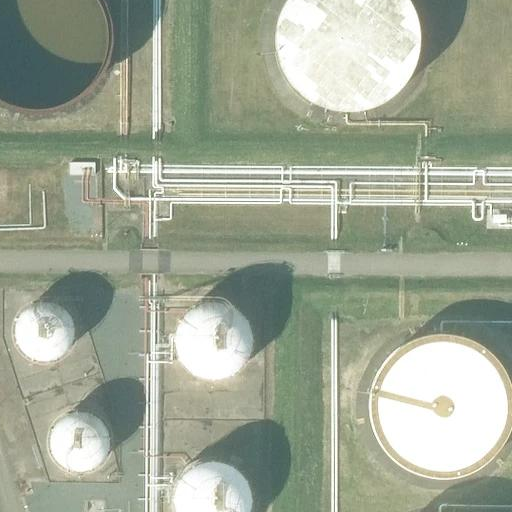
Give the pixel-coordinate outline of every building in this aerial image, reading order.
[(101,68),(103,64),(104,59),(105,57),(106,53),(107,49),(107,45),(108,40),(108,36),(107,32),(107,27),(106,25),(106,21),(104,17),(104,15),(102,11),(101,7),(99,3),(96,0),(0,0),(0,101),(6,104),(12,106),(18,108),(24,110),(31,110),(37,110),(43,110),(50,109),(54,108),(58,107),(64,104),(68,103),(72,101),(75,98),(81,95),(85,90),(90,86),(92,82),(94,81),(95,79),(97,75),(100,70),(101,68)] [(413,69),(415,65),(415,63),(417,59),(418,55),(418,51),(419,47),(419,43),(419,38),(419,34),(419,30),(418,28),(417,23),(416,19),(416,17),(414,13),(412,9),(410,5),(407,0),(286,0),(286,1),(285,3),(283,7),(282,9),(280,13),(278,17),(277,21),(276,25),(275,29),(275,33),(275,38),(275,40),(275,42),(275,46),(275,48),(276,53),(277,59),(278,61),(279,65),(281,69),(281,71),(282,73),(284,77),(287,80),(288,82),(292,87),(293,89),(296,92),(300,95),(303,97),(308,101),(314,104),(320,107),(326,109),(332,111),(338,112),(345,112),(351,112),(357,112),(364,110),(370,109),(376,106),(382,103),(385,101),(387,100),(392,96),(397,92),(402,87),(406,82),(407,81),(409,77),(410,75),(412,71),(413,69)] [(94,175),(94,163),(69,163),(69,175),(94,175)] [(73,330),(73,328),(72,324),(71,322),(70,319),(69,317),(68,314),(66,312),(64,310),(62,309),(58,306),(56,305),(53,304),(51,303),(48,303),(45,302),(43,302),(40,303),(37,303),(35,304),(32,305),(29,306),(27,308),(25,309),(23,311),(21,313),(19,315),(18,318),(17,320),(16,323),(15,325),(14,328),(14,331),(14,333),(14,336),(15,337),(15,340),(16,343),(17,345),(19,349),(21,351),(23,353),(25,355),(27,356),(29,358),(32,359),(36,360),(38,361),(41,361),(44,362),(47,361),(49,361),(53,360),(56,359),(58,358),(62,355),(64,354),(66,352),(68,350),(69,347),(70,345),(71,342),(72,341),(73,338),(73,336),(73,333),(73,330)] [(246,360),(249,355),(250,352),(250,350),(251,349),(251,346),(251,343),(251,341),(251,338),(251,335),(250,332),(250,330),(249,327),(248,324),(247,323),(246,320),(245,319),(244,318),(242,315),(240,313),(236,310),(232,307),(229,306),(226,304),(222,303),(217,302),(214,302),(209,302),(206,302),(202,303),(197,305),(193,307),(190,309),(187,312),(183,315),(181,317),(179,321),(177,326),(176,329),(175,332),(174,335),(174,336),(174,338),(174,341),(174,344),(174,347),(175,350),(176,353),(177,356),(178,359),(180,362),(182,364),(184,367),(186,369),(189,372),(192,374),(195,375),(198,377),(202,378),(207,379),(210,380),(213,380),(216,380),(219,379),(222,378),(227,377),(230,376),(232,374),(235,373),(238,371),(241,367),(243,365),(245,362),(246,360)] [(511,394),(511,389),(510,387),(509,383),(508,379),(506,375),(505,373),(504,371),(502,368),(499,364),(497,361),(493,356),(488,351),(485,349),(483,347),(479,345),(476,343),(472,341),(468,339),(464,338),(460,336),(458,336),(456,335),(451,335),(447,334),(443,334),(436,334),(430,335),(424,336),(417,338),(411,340),(406,343),(400,346),(397,349),(393,351),(389,356),(384,361),(381,366),(378,369),(376,373),(375,375),(373,379),(372,383),(371,385),(370,389),(369,393),(369,398),(368,400),(368,404),(368,406),(368,408),(368,413),(369,417),(370,421),(371,425),(371,427),(373,431),(374,435),(376,439),(378,443),(382,448),(386,454),(389,457),(392,460),(395,462),(398,465),(404,469),(408,471),(412,472),(418,475),(422,476),(426,477),(430,478),(434,478),(439,479),(445,478),(451,478),(458,476),(464,475),(468,473),(472,471),(478,468),(481,466),(485,464),(490,459),(493,456),(496,453),(500,448),(502,445),(504,441),(507,435),(508,433),(509,429),(510,425),(511,423),(511,419),(511,417),(511,394)] [(107,433),(106,431),(105,429),(104,427),(102,424),(100,422),(98,420),(96,419),(94,417),(92,416),(89,415),(86,414),(82,413),(80,413),(77,413),(74,413),(72,413),(69,414),(66,415),(63,417),(60,419),(58,420),(55,423),(55,425),(53,427),(52,429),(51,432),(50,434),(50,436),(49,438),(49,441),(49,444),(49,447),(50,449),(50,451),(51,453),(52,456),(54,459),(56,461),(58,463),(61,466),(64,468),(67,469),(70,470),(74,471),(76,472),(80,472),(83,471),(86,471),(90,469),(92,468),(95,467),(97,465),(100,462),(102,460),(103,458),(105,456),(106,453),(107,451),(107,449),(108,447),(108,444),(108,443),(108,440),(108,438),(107,436),(107,433)] [(249,511),(250,510),(251,507),(251,503),(251,500),(251,499),(251,494),(250,491),(249,488),(249,487),(247,484),(246,481),(243,477),(240,473),(238,471),(235,469),(231,467),(227,465),(224,464),(221,463),(216,462),(212,462),(209,462),(204,463),(201,464),(197,465),(194,467),(190,469),(187,471),(185,473),(183,475),(182,477),(179,481),(178,483),(177,485),(176,488),(175,491),(174,492),(174,495),(174,498),(173,502),(174,505),(174,509),(175,511),(249,511)]
